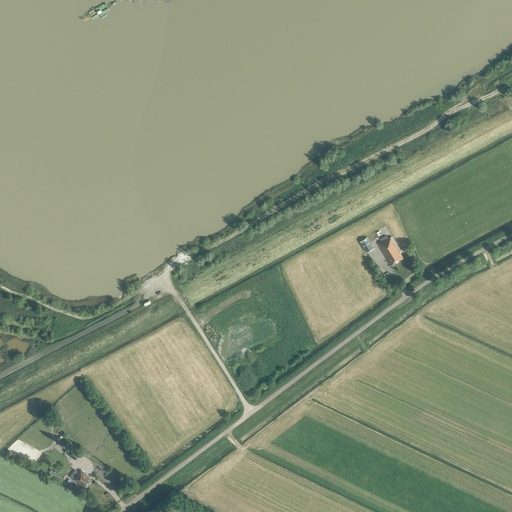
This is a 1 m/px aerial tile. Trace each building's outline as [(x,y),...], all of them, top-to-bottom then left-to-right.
[(381,239),(382,241),(378,243),(388,260),(389,259),(392,264),(403,257),(400,253),(401,252),(392,236),(388,238),(386,235),(381,239)] [(367,237),(360,241),(366,252),(374,248),(367,237)] [(64,452),(74,460),(78,455),(75,452),(76,450),(71,446),(70,447),(69,447),(64,452)] [(97,461),(86,453),(83,457),(95,465),(97,461)] [(81,470),(78,473),(75,470),(69,476),(73,479),(81,486),(81,485),(85,488),(92,480),(88,477),(89,476),(81,470)]
